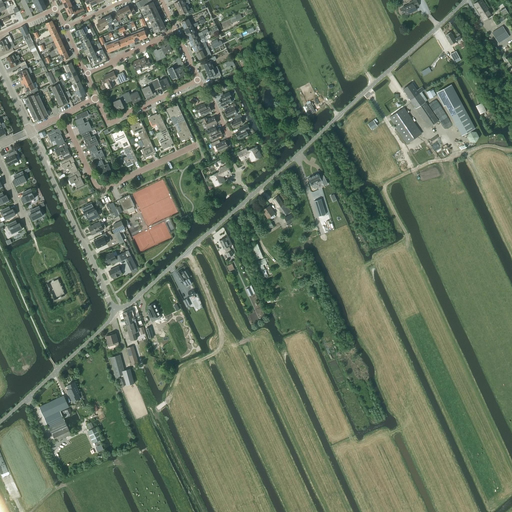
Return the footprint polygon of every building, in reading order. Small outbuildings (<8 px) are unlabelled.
[(66,9),(72,6),(69,0),(63,3),(66,9)] [(174,3),(177,9),(186,5),(184,0),(177,0),(178,1),(174,3)] [(406,15),(417,10),(415,7),(419,6),(416,0),(415,0),(409,3),(409,4),(402,8),(406,15)] [(484,20),(492,16),(482,0),(481,0),(474,5),(484,20)] [(154,5),(154,4),(153,2),(140,8),(141,10),(145,8),(146,10),(155,6),(156,6),(155,4),(154,5)] [(44,4),(36,8),(38,12),(46,8),(44,4)] [(188,10),(186,5),(177,9),(180,15),(184,13),(185,16),(194,12),(192,8),(188,10)] [(73,7),(72,6),(66,9),(69,15),(74,13),(75,15),(85,11),(83,8),(75,12),(74,9),(75,8),(74,6),(73,7)] [(130,8),(129,6),(123,9),(126,15),(132,12),(133,14),(136,13),(133,7),(130,8)] [(142,12),(143,14),(147,12),(148,15),(157,10),(157,11),(158,10),(157,9),(156,9),(155,6),(146,10),(142,12)] [(118,14),(115,16),(118,22),(121,20),(120,18),(123,17),(124,19),(127,17),(126,15),(123,9),(117,12),(118,14)] [(148,15),(144,17),(145,19),(149,17),(150,19),(159,15),(160,15),(159,13),(158,13),(157,11),(157,10),(148,15)] [(19,11),(13,14),(16,21),(22,18),(19,11)] [(112,17),(111,15),(105,18),(108,24),(107,24),(109,28),(111,31),(113,30),(111,25),(112,25),(111,23),(114,21),(115,23),(118,22),(115,16),(112,17)] [(146,21),(147,23),(151,21),(152,24),(161,19),(162,19),(161,17),(161,18),(159,15),(150,19),(146,21)] [(100,31),(103,29),(102,27),(107,24),(108,24),(105,18),(99,21),(100,23),(97,25),(100,31)] [(153,26),(154,28),(163,24),(164,23),(163,22),(161,19),(152,24),(148,25),(149,27),(153,26)] [(189,19),(182,22),(185,28),(192,25),(189,19)] [(49,29),(55,27),(52,20),(46,23),(49,29)] [(192,25),(185,28),(188,34),(196,31),(194,27),(199,25),(197,22),(192,25)] [(154,28),(150,30),(151,32),(155,30),(156,33),(163,29),(166,28),(165,26),(163,24),(154,28)] [(20,29),(24,37),(29,34),(25,26),(20,29)] [(84,28),(77,31),(79,37),(87,34),(92,32),(90,29),(88,30),(87,26),(84,28)] [(52,36),(58,33),(55,27),(49,29),(52,36)] [(144,28),(137,31),(138,33),(141,39),(147,37),(144,28)] [(498,42),(508,36),(503,28),(493,34),(498,42)] [(137,31),(131,33),(132,36),(134,42),(141,39),(138,33),(137,31)] [(196,31),(188,34),(190,40),(203,35),(202,32),(197,34),(196,31)] [(451,32),(445,36),(450,45),(461,39),(459,37),(455,39),(451,32)] [(55,42),(61,39),(58,33),(52,36),(55,42)] [(27,44),(33,42),(29,34),(26,35),(24,37),(27,44)] [(82,44),(89,40),(87,34),(79,37),(82,44)] [(0,44),(1,47),(12,41),(10,35),(6,37),(5,39),(6,39),(0,41),(0,44)] [(203,35),(190,40),(193,47),(200,43),(201,44),(205,42),(207,41),(206,37),(204,38),(203,35)] [(124,36),(118,38),(122,47),(128,44),(126,40),(125,38),(124,36)] [(132,36),(125,38),(126,40),(128,44),(134,42),(132,36)] [(118,38),(112,41),(113,43),(115,50),(122,47),(118,38)] [(58,48),(64,45),(61,39),(55,42),(58,48)] [(85,50),(92,46),(89,40),(82,44),(85,50)] [(3,52),(10,49),(15,47),(12,41),(1,47),(3,52)] [(105,43),(106,46),(108,52),(115,50),(113,43),(112,41),(105,43)] [(31,50),(32,52),(37,50),(33,42),(27,44),(30,51),(31,50)] [(165,54),(172,50),(168,42),(160,45),(162,48),(157,50),(157,49),(152,51),(157,61),(166,56),(165,54)] [(200,43),(193,47),(196,53),(207,48),(205,42),(201,44),(200,43)] [(61,54),(66,51),(64,45),(58,48),(61,54)] [(88,56),(95,53),(92,46),(85,50),(88,56)] [(207,48),(196,53),(199,59),(202,58),(203,59),(211,55),(209,51),(208,48),(207,48)] [(97,56),(104,52),(103,49),(95,53),(88,56),(91,62),(93,61),(95,64),(101,61),(99,58),(98,59),(97,56)] [(36,61),(41,58),(37,50),(32,52),(36,61)] [(64,60),(69,58),(66,51),(61,54),(64,60)] [(456,51),(450,55),(455,63),(461,60),(456,51)] [(16,56),(15,54),(13,55),(6,58),(9,63),(18,59),(20,58),(19,55),(16,56)] [(207,63),(204,64),(207,71),(214,68),(211,62),(216,59),(215,56),(208,59),(205,61),(207,63)] [(138,60),(133,63),(136,71),(137,71),(138,74),(141,72),(139,69),(148,65),(148,66),(151,65),(148,59),(145,61),(144,58),(138,61),(138,60)] [(11,68),(18,65),(17,63),(20,62),(18,59),(9,63),(11,68)] [(72,62),(64,66),(67,72),(75,69),(72,62)] [(19,73),(17,73),(18,76),(20,75),(21,77),(28,74),(26,70),(28,69),(26,65),(21,67),(17,69),(19,73)] [(186,74),(181,66),(174,69),(173,67),(168,69),(173,79),(175,78),(175,77),(177,76),(178,78),(186,74)] [(214,68),(207,71),(210,77),(212,76),(214,79),(219,76),(221,75),(220,72),(217,66),(214,68)] [(424,76),(431,72),(429,68),(421,72),(424,76)] [(67,72),(64,74),(67,80),(70,78),(77,75),(75,69),(67,72)] [(105,79),(102,81),(102,82),(103,84),(107,82),(110,88),(114,86),(112,81),(117,79),(114,72),(104,76),(105,79)] [(119,84),(124,82),(127,81),(123,72),(117,75),(119,79),(117,80),(119,84)] [(22,80),(20,81),(21,83),(31,79),(28,74),(21,77),(22,80)] [(77,75),(70,78),(73,84),(80,81),(77,75)] [(170,86),(168,80),(169,80),(167,76),(166,77),(159,81),(158,78),(153,80),(157,89),(162,87),(163,89),(170,86)] [(31,79),(21,83),(22,85),(24,84),(25,87),(33,83),(31,79)] [(152,81),(151,79),(148,80),(147,82),(149,86),(142,89),(146,97),(154,94),(152,91),(157,89),(153,80),(152,81)] [(80,81),(73,84),(76,90),(83,87),(80,81)] [(26,89),(25,90),(26,93),(28,92),(29,95),(38,90),(37,87),(35,88),(33,84),(33,83),(25,87),(26,89)] [(417,90),(412,83),(403,90),(416,109),(429,128),(438,121),(425,102),(425,103),(422,98),(424,96),(422,92),(424,90),(422,87),(417,90)] [(438,92),(461,136),(475,129),(451,85),(438,92)] [(83,87),(76,90),(79,96),(76,98),(78,102),(85,98),(83,95),(86,93),(83,87)] [(430,99),(437,95),(433,89),(426,92),(430,99)] [(141,99),(137,91),(130,94),(129,92),(124,94),(128,102),(133,100),(134,103),(141,99)] [(222,98),(219,100),(222,106),(231,102),(229,96),(230,95),(229,92),(221,96),(222,98)] [(40,98),(38,93),(32,96),(32,95),(31,96),(33,101),(34,101),(40,98)] [(117,111),(124,107),(123,105),(128,102),(124,94),(119,96),(120,99),(113,102),(117,111)] [(27,104),(33,101),(31,96),(25,99),(27,104)] [(68,103),(65,97),(61,99),(58,101),(61,107),(68,103)] [(173,106),(167,109),(170,117),(174,125),(178,123),(185,120),(177,103),(178,105),(175,106),(173,107),(173,106)] [(228,117),(237,113),(236,109),(237,108),(235,103),(229,106),(231,108),(225,111),(228,117)] [(204,104),(196,107),(199,112),(200,112),(202,116),(212,111),(209,105),(205,106),(204,104)] [(480,115),(485,112),(481,104),(476,106),(480,115)] [(404,108),(389,118),(407,144),(421,134),(404,108)] [(42,119),(48,116),(46,111),(40,114),(42,119)] [(81,135),(88,131),(92,129),(88,121),(84,123),(82,118),(89,114),(87,111),(76,116),(78,119),(75,121),(81,135)] [(155,114),(149,118),(152,125),(156,124),(160,132),(167,128),(159,112),(160,114),(155,116),(154,115),(155,115),(155,114)] [(42,119),(40,114),(39,113),(33,116),(35,122),(41,119),(42,119)] [(233,128),(243,124),(240,118),(242,117),(240,114),(235,117),(236,119),(230,122),(233,128)] [(209,119),(207,117),(202,119),(204,124),(206,123),(208,127),(217,123),(214,117),(209,119)] [(137,123),(130,126),(134,134),(138,132),(142,140),(149,137),(141,120),(142,122),(137,124),(136,123),(137,123)] [(182,131),(178,133),(181,141),(188,138),(187,138),(187,137),(192,135),(192,137),(193,136),(185,120),(178,123),(182,131)] [(377,125),(373,120),(367,124),(371,129),(377,125)] [(240,131),(235,133),(238,139),(248,135),(246,131),(249,129),(247,125),(239,128),(240,131)] [(215,127),(207,131),(210,136),(211,135),(213,139),(223,135),(220,128),(217,130),(215,127)] [(55,140),(58,146),(65,142),(61,134),(60,134),(59,133),(60,132),(58,128),(47,133),(51,142),(55,140)] [(160,141),(163,149),(170,146),(169,146),(173,143),(174,145),(175,145),(167,128),(160,132),(163,140),(160,141)] [(119,131),(112,134),(116,142),(120,140),(123,148),(131,145),(123,129),(123,130),(119,133),(118,132),(119,132),(119,131)] [(91,137),(88,131),(81,135),(88,148),(95,145),(99,143),(95,135),(91,137)] [(476,143),(479,137),(476,132),(470,132),(467,137),(470,142),(476,143)] [(141,150),(145,158),(152,155),(152,154),(151,155),(150,154),(155,152),(156,153),(155,151),(154,149),(149,137),(142,140),(145,148),(141,150)] [(218,140),(211,144),(212,147),(215,145),(218,151),(228,147),(225,141),(220,143),(218,140)] [(62,154),(64,160),(70,157),(71,157),(67,148),(66,148),(66,147),(67,146),(65,142),(58,146),(54,147),(58,156),(62,154)] [(98,151),(95,145),(88,148),(94,163),(102,159),(105,157),(101,149),(98,151)] [(123,158),(127,166),(134,163),(133,163),(132,162),(137,160),(138,162),(131,145),(123,148),(127,156),(123,158)] [(261,155),(257,146),(248,151),(247,148),(238,153),(242,160),(250,156),(253,161),(257,158),(257,157),(261,155)] [(9,166),(18,161),(16,157),(17,154),(16,150),(9,153),(11,156),(5,159),(9,166)] [(68,168),(71,174),(77,171),(78,170),(74,162),(73,163),(72,161),(73,161),(73,159),(72,159),(70,157),(64,160),(60,161),(64,170),(68,168)] [(104,165),(102,159),(94,163),(101,177),(112,172),(108,163),(104,165)] [(220,184),(225,181),(223,176),(231,172),(227,165),(219,169),(220,171),(211,176),(216,185),(219,183),(220,184)] [(75,182),(77,188),(84,185),(80,176),(80,177),(79,175),(80,174),(79,173),(78,173),(77,171),(71,174),(67,175),(71,184),(75,182)] [(14,181),(16,186),(20,184),(20,185),(23,184),(23,182),(26,181),(24,175),(23,172),(14,176),(16,179),(13,180),(14,180),(14,181)] [(312,177),(308,179),(311,186),(321,181),(324,185),(327,184),(323,176),(320,177),(318,173),(314,175),(312,177)] [(22,198),(25,203),(28,201),(28,202),(32,201),(31,200),(35,198),(32,193),(32,192),(31,189),(22,193),(24,196),(22,197),(22,198)] [(0,204),(9,201),(7,196),(6,195),(4,196),(3,193),(0,193),(0,204)] [(124,211),(135,206),(130,195),(121,198),(119,199),(124,211)] [(283,203),(278,196),(273,200),(278,208),(284,216),(291,211),(288,206),(289,205),(290,205),(291,204),(289,201),(288,201),(285,204),(284,203),(283,203)] [(321,199),(313,201),(318,217),(326,214),(321,199)] [(88,205),(82,208),(85,214),(86,214),(96,209),(102,206),(100,201),(97,200),(96,205),(93,206),(92,202),(88,204),(88,205)] [(31,216),(33,220),(36,219),(36,220),(40,219),(39,217),(43,216),(40,210),(41,210),(39,206),(31,210),(32,213),(30,214),(30,215),(31,216)] [(270,206),(262,210),(268,218),(270,217),(272,219),(275,216),(274,214),(275,214),(270,206)] [(305,228),(316,225),(310,206),(300,210),(305,228)] [(0,211),(0,216),(1,218),(4,216),(6,220),(9,218),(10,219),(13,217),(13,216),(16,215),(13,210),(13,209),(11,210),(9,207),(1,211),(0,211)] [(96,209),(86,214),(89,220),(95,217),(96,219),(98,218),(98,216),(97,214),(98,213),(96,209)] [(288,225),(295,220),(291,214),(284,218),(288,225)] [(89,228),(89,229),(90,231),(91,231),(92,235),(106,228),(103,221),(102,218),(98,220),(99,222),(89,227),(89,228)] [(125,228),(121,220),(117,223),(113,224),(115,228),(113,229),(114,233),(119,231),(125,228)] [(5,227),(7,232),(11,230),(12,234),(22,229),(20,224),(20,223),(19,223),(17,224),(16,221),(7,225),(8,225),(5,227)] [(271,221),(264,225),(267,230),(274,226),(271,221)] [(120,244),(124,241),(119,231),(114,233),(120,244)] [(98,248),(107,243),(105,239),(108,238),(107,235),(95,241),(98,248)] [(226,238),(220,241),(223,249),(224,249),(228,257),(233,255),(229,247),(232,246),(228,237),(226,238)] [(116,263),(125,259),(131,256),(128,250),(117,256),(115,256),(113,252),(110,253),(106,255),(103,257),(104,259),(103,260),(104,263),(105,263),(107,265),(115,261),(116,263)] [(131,256),(125,259),(131,271),(132,273),(138,271),(136,268),(137,268),(131,256)] [(122,268),(121,266),(119,267),(119,266),(109,271),(112,278),(115,276),(115,277),(120,275),(119,274),(122,273),(120,269),(122,268)] [(192,284),(188,278),(190,277),(185,270),(182,272),(181,270),(177,273),(183,282),(186,287),(192,284)] [(147,311),(152,322),(161,318),(160,315),(155,303),(148,306),(149,310),(147,311)] [(133,310),(122,313),(125,320),(135,317),(133,310)] [(135,317),(125,320),(126,325),(136,322),(135,317)] [(128,331),(127,332),(128,334),(129,334),(131,341),(137,339),(135,333),(139,332),(138,328),(137,327),(135,328),(128,330),(128,331)] [(151,327),(146,329),(149,339),(154,337),(151,327)] [(116,333),(115,332),(113,333),(113,334),(109,335),(108,334),(107,335),(106,336),(107,341),(107,342),(108,344),(109,347),(119,344),(116,333)] [(126,348),(131,365),(138,363),(133,346),(126,348)] [(120,355),(110,358),(115,377),(119,376),(123,375),(127,385),(134,383),(130,369),(124,371),(120,355)] [(119,376),(115,377),(116,380),(117,380),(118,382),(120,388),(124,387),(121,381),(120,378),(120,379),(119,376)] [(80,393),(75,382),(72,383),(71,383),(70,383),(69,383),(69,384),(67,386),(68,389),(67,390),(72,402),(81,398),(79,394),(80,393)] [(56,442),(71,435),(60,411),(69,407),(64,395),(39,407),(56,442)] [(65,418),(73,414),(70,408),(62,412),(65,418)] [(95,442),(101,439),(96,427),(95,428),(89,431),(95,442)] [(0,511),(8,511),(0,495),(0,511)]
